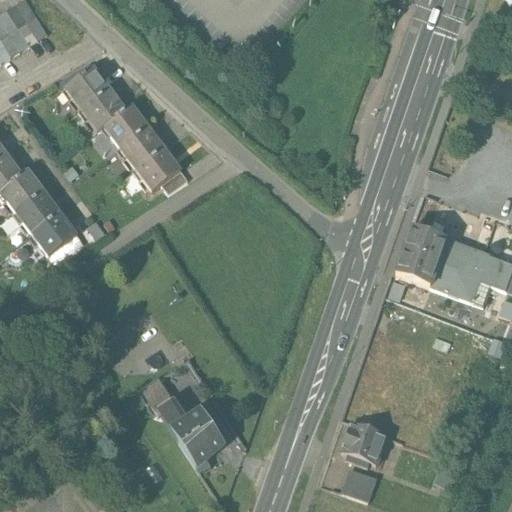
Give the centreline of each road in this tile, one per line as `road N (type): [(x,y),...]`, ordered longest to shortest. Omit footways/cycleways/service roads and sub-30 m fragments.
road 1 (residential): [(104,39),(238,161),(363,259)]
road 2 (secondary): [(452,0),(363,259)]
road 3 (secondary): [(363,259),(271,511)]
road 4 (residential): [(104,39),(0,105)]
